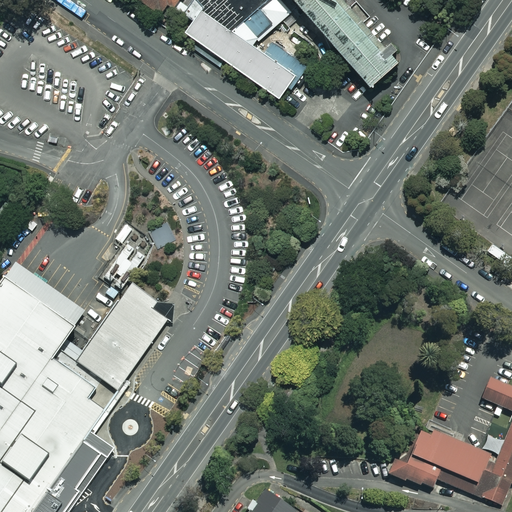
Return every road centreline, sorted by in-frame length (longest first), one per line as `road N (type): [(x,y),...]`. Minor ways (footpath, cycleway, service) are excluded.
road 1 (secondary): [(365,201),(146,511)]
road 2 (residential): [(83,0),(365,201)]
road 3 (secondary): [(506,0),(365,201)]
road 4 (residential): [(365,201),(511,304)]
